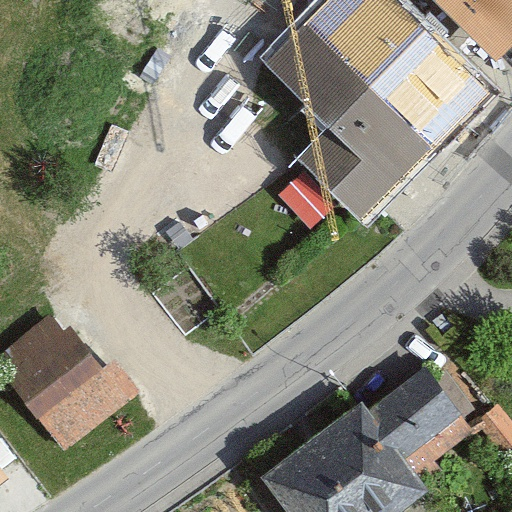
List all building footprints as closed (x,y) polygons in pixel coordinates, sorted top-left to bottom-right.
[(492,76),(413,0),(306,0),(261,41),(329,118),(302,141),(375,209),(492,76)] [(511,41),(511,0),(463,0),(510,44),(511,41)] [(139,374),(76,302),(2,356),(62,436),(139,374)] [(481,408),(435,346),(266,460),(305,511),(405,511),(440,481),(426,461),(481,408)] [(0,469),(19,456),(0,436),(0,469)]
